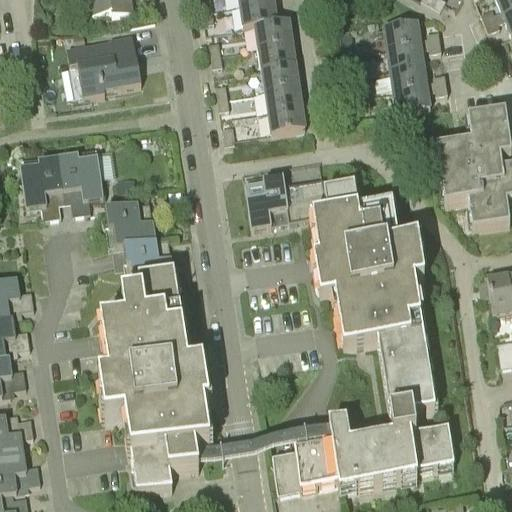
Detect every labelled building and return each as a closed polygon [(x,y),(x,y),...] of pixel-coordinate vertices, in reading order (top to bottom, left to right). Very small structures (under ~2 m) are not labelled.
[(112,24),(134,20),(129,0),(85,0),(90,24),(111,20),(112,24)] [(273,9),(273,7),(271,0),(237,0),(239,14),(273,9)] [(420,7),(431,13),(436,5),(434,4),(433,5),(424,0),(420,7)] [(503,24),(511,19),(511,0),(502,0),(494,3),(503,24)] [(445,9),(436,5),(431,13),(439,18),(445,9)] [(200,8),(202,19),(212,18),(210,7),(200,8)] [(273,9),(239,14),(243,36),(255,35),(254,34),(277,31),(273,9)] [(212,18),(202,19),(204,32),(214,30),(212,18)] [(493,22),(492,18),(481,22),(484,31),(495,27),(494,22),(493,22)] [(511,44),(511,19),(503,24),(511,45),(511,44)] [(120,26),(111,27),(113,36),(122,34),(120,26)] [(497,31),(495,27),(484,31),(488,41),(499,36),(497,32),(497,31)] [(254,34),(255,35),(258,56),(292,51),(289,29),(277,31),(254,34)] [(417,31),(383,36),(386,58),(420,53),(419,48),(417,31)] [(84,39),(73,41),(76,56),(86,54),(84,39)] [(427,47),(427,52),(439,50),(438,40),(426,42),(427,46),(427,47)] [(342,42),(343,52),(354,51),(353,41),(342,42)] [(77,76),(79,87),(83,107),(104,103),(104,100),(141,93),(132,44),(109,49),(109,50),(66,58),(70,77),(77,76)] [(428,58),(429,62),(441,60),(439,50),(427,52),(428,57),(428,58)] [(218,51),(208,52),(210,63),(220,61),(218,51)] [(292,51),(258,56),(261,77),(295,72),(292,51)] [(420,53),(386,58),(389,79),(423,74),(421,59),(420,53)] [(220,61),(210,63),(212,76),(222,74),(220,61)] [(0,97),(17,94),(12,66),(0,68),(0,67),(0,97)] [(295,72),(261,77),(264,99),(298,94),(295,72)] [(423,74),(389,79),(392,101),(426,96),(426,90),(423,74)] [(433,90),(434,95),(446,94),(444,83),(432,85),(433,90)] [(215,95),(217,106),(227,105),(225,93),(215,95)] [(268,121),(302,116),(298,94),(264,99),(268,121)] [(435,104),(447,103),(446,94),(434,95),(435,100),(435,102),(435,104)] [(426,96),(392,101),(396,122),(430,118),(427,103),(426,96)] [(227,105),(217,106),(219,119),(229,117),(227,105)] [(302,116),(268,121),(271,142),(305,137),(302,116)] [(471,151),(457,153),(436,156),(444,213),(468,209),(472,237),(509,232),(506,209),(511,208),(511,174),(508,176),(506,165),(511,165),(505,122),(467,127),(471,151)] [(232,135),(222,136),(225,153),(234,152),(232,135)] [(88,209),(103,207),(97,163),(58,169),(64,207),(70,206),(72,224),(90,221),(88,209)] [(64,207),(58,169),(20,174),(26,218),(41,216),(43,228),(61,226),(58,208),(64,207)] [(117,201),(136,199),(134,186),(116,188),(117,201)] [(263,195),(244,198),(251,237),(271,234),(270,229),(288,227),(283,187),(262,190),(263,195)] [(284,195),(288,227),(289,231),(299,229),(328,224),(324,202),(322,189),(284,195)] [(338,494),(339,501),(417,488),(416,481),(453,475),(448,440),(416,445),(412,424),(434,420),(414,291),(424,289),(417,249),(397,252),(391,214),(357,220),(354,197),(324,202),(328,224),(312,228),(318,265),(313,266),(314,267),(320,306),(335,303),(343,357),(377,351),(392,448),(349,456),(346,433),(328,435),(329,439),(331,452),(332,458),(272,468),(277,503),(338,494)] [(116,256),(124,255),(155,250),(152,231),(147,231),(145,214),(145,213),(105,219),(108,239),(113,239),(116,256)] [(164,249),(155,250),(124,255),(127,275),(131,275),(134,292),(173,286),(171,267),(166,267),(163,250),(164,250),(164,249)] [(511,314),(507,284),(487,288),(487,289),(479,290),(482,307),(489,306),(492,324),(511,321),(511,314)] [(125,429),(127,445),(136,505),(172,499),(169,484),(198,479),(198,474),(196,462),(195,457),(210,454),(204,416),(209,416),(208,413),(204,414),(201,401),(206,400),(203,375),(188,378),(173,286),(134,292),(129,293),(119,295),(125,333),(100,337),(109,390),(99,392),(105,432),(125,429)] [(16,287),(0,289),(0,328),(17,326),(16,320),(34,318),(31,300),(19,302),(16,287)] [(18,325),(17,326),(0,328),(0,367),(13,365),(12,360),(30,357),(27,339),(15,341),(13,327),(18,327),(18,325)] [(496,350),(500,375),(511,373),(511,371),(509,349),(496,350)] [(0,406),(11,405),(10,404),(9,404),(8,399),(26,397),(23,379),(11,380),(9,367),(14,366),(14,365),(13,365),(0,367),(0,406)] [(13,425),(13,424),(0,426),(0,465),(23,462),(21,448),(33,446),(30,428),(13,430),(12,425),(13,425)] [(241,454),(196,462),(198,474),(243,467),(331,452),(329,439),(241,454)] [(23,462),(0,465),(0,504),(7,503),(25,501),(25,500),(23,500),(23,495),(40,492),(37,474),(25,476),(23,462)] [(0,504),(0,511),(26,511),(26,506),(8,509),(7,503),(0,504)]
